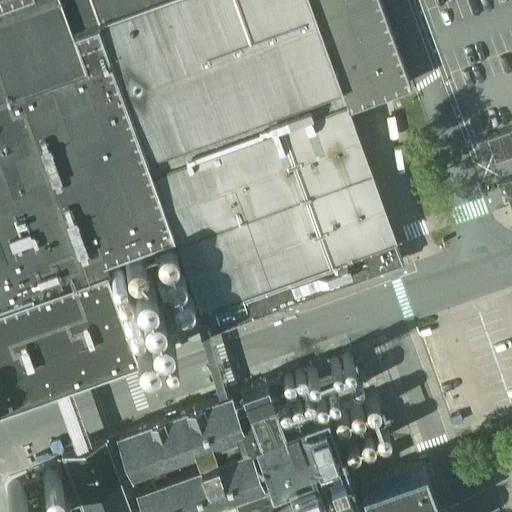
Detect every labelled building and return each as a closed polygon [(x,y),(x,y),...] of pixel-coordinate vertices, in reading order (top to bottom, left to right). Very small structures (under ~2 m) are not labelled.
[(0,0),(0,403),(137,355),(103,255),(174,230),(199,299),(174,308),(179,321),(204,312),(209,329),(402,259),(346,104),(389,88),(408,81),(378,0),(0,0)] [(511,127),(486,137),(494,159),(511,152),(511,127)] [(511,177),(502,180),(511,213),(511,177)] [(227,511),(222,496),(260,482),(263,490),(240,498),(245,511),(440,511),(422,460),(360,483),(370,509),(363,511),(355,490),(354,490),(336,439),(387,421),(382,409),(331,427),(326,411),(284,426),(276,402),(364,371),(362,365),(357,366),(355,360),(283,386),(271,390),(266,377),(240,387),(245,402),(233,406),(228,391),(116,431),(131,473),(165,461),(194,451),(198,462),(169,472),(135,484),(145,511),(132,511),(105,435),(62,451),(83,511),(227,511)] [(471,458),(511,448),(511,438),(469,450),(471,458)] [(194,451),(165,461),(169,472),(198,462),(194,451)]
